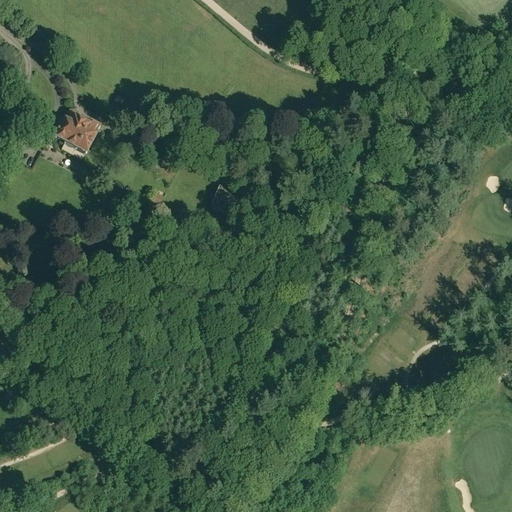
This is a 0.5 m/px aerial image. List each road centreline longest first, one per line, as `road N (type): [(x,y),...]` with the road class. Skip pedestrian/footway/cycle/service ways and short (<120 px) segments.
road 1 (track): [(421,71),(382,166),(340,354),(231,511)]
road 2 (track): [(252,511),(303,440),(336,419),(438,420),(511,367)]
road 3 (track): [(205,0),(291,61),(337,73),(413,73)]
road 4 (track): [(18,511),(105,474),(179,511)]
